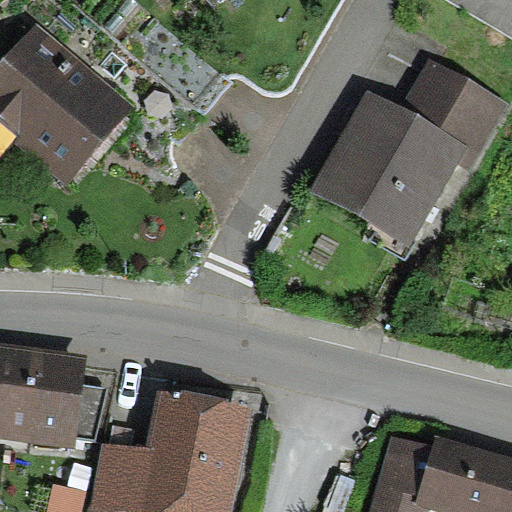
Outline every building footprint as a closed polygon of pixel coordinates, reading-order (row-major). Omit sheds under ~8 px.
[(132,111),(36,30),(0,72),(0,122),(20,139),(12,149),(63,192),(97,152),(132,111)] [(508,102),(427,61),(402,109),(367,92),(313,199),(413,249),(444,187),(457,161),(474,170),(508,102)] [(0,440),(75,452),(78,440),(96,443),(108,389),(82,386),(86,358),(0,344),(0,440)] [(230,511),(251,413),(157,393),(149,432),(146,451),(106,443),(91,511),(230,511)] [(434,448),(395,437),(373,511),(432,511),(435,511),(511,511),(511,457),(484,449),(438,436),(434,448)] [(83,511),(88,492),(55,485),(48,511),(83,511)]
